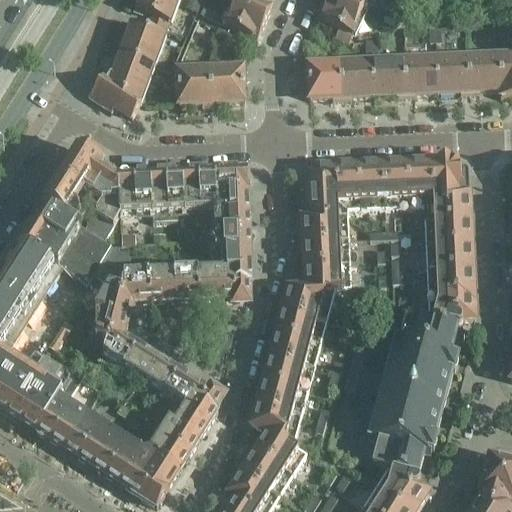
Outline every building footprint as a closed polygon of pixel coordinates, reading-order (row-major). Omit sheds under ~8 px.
[(168,27),(177,0),(143,0),(141,8),(138,7),(135,16),(136,17),(137,16),(156,22),(168,27)] [(258,45),(272,15),(268,13),(239,0),(235,0),(235,1),(239,2),(226,30),(258,45)] [(239,0),(268,13),(273,0),(239,0)] [(351,39),(364,13),(368,14),(369,12),(371,14),(371,13),(344,0),(331,0),(320,25),(339,34),(335,42),(349,49),(353,40),(351,39)] [(368,9),(372,0),(344,0),(371,13),(372,11),(368,9)] [(211,23),(213,17),(204,13),(202,18),(211,23)] [(167,34),(170,27),(168,27),(156,22),(154,29),(167,34)] [(163,41),(151,36),(132,29),(132,28),(131,28),(128,36),(130,37),(122,59),(152,70),(163,41)] [(164,42),(167,34),(154,29),(151,36),(163,41),(164,42)] [(219,46),(224,35),(219,33),(214,44),(219,46)] [(223,48),(228,37),(224,35),(219,46),(223,48)] [(141,100),(152,70),(122,59),(114,80),(108,77),(109,76),(108,75),(91,101),(113,115),(115,112),(132,123),(142,108),(137,106),(141,100)] [(511,102),(511,63),(500,64),(501,96),(502,102),(501,102),(501,103),(511,102)] [(501,96),(500,64),(469,66),(470,100),(479,100),(479,97),(501,96)] [(470,100),(469,66),(437,67),(438,99),(461,98),(461,101),(470,100)] [(438,99),(437,67),(405,69),(406,103),(415,103),(415,100),(438,99)] [(406,103),(405,69),(373,70),(374,102),(397,101),(397,103),(406,103)] [(374,102),(373,70),(341,71),(342,106),(351,105),(351,103),(374,102)] [(342,106),(341,71),(309,73),(309,71),(308,71),(310,105),(333,104),(333,106),(342,106)] [(244,108),(243,74),(242,74),(242,76),(210,77),(212,112),(221,111),(221,109),(244,108)] [(212,112),(210,77),(179,79),(179,77),(178,77),(179,111),(203,109),(203,112),(212,112)] [(173,89),(175,83),(166,80),(164,85),(173,89)] [(120,220),(118,181),(102,171),(103,169),(79,153),(45,207),(45,208),(46,207),(78,228),(88,213),(113,230),(120,220)] [(461,201),(460,170),(455,165),(431,166),(433,197),(431,200),(432,200),(436,204),(438,202),(461,201)] [(433,197),(431,166),(407,168),(409,204),(422,203),(426,200),(431,200),(433,197)] [(409,204),(407,168),(383,169),(384,205),(409,204)] [(384,205),(383,169),(358,170),(360,206),(384,205)] [(360,206),(358,170),(334,171),(336,207),(360,206)] [(336,207),(334,171),(312,172),(307,177),(309,222),(309,223),(334,222),(333,215),(331,213),(335,207),(336,207)] [(249,219),(247,175),(215,176),(217,211),(213,215),(213,216),(218,220),(249,219)] [(217,211),(215,176),(183,178),(184,217),(213,215),(217,211)] [(152,218),(150,179),(130,180),(127,178),(122,178),(120,180),(118,181),(120,220),(152,218)] [(184,217),(183,178),(150,179),(152,218),(184,217)] [(471,225),(470,200),(461,201),(438,202),(436,204),(436,210),(434,211),(435,227),(471,225)] [(112,250),(81,231),(82,230),(78,228),(46,207),(45,208),(21,247),(87,289),(95,277),(96,276),(106,283),(119,262),(109,255),(112,250)] [(251,255),(249,219),(218,220),(214,225),(215,253),(203,253),(206,257),(222,257),(222,256),(251,255)] [(339,246),(338,234),(334,230),(334,222),(309,223),(309,222),(301,223),(303,248),(339,246)] [(472,249),(471,225),(435,227),(436,251),(472,249)] [(163,249),(163,237),(153,237),(153,249),(163,249)] [(132,250),(131,238),(121,239),(122,251),(132,250)] [(340,270),(339,246),(303,248),(304,272),(340,270)] [(87,289),(21,247),(7,268),(41,290),(41,289),(60,301),(73,310),(74,310),(85,293),(87,289)] [(473,274),(473,255),(472,249),(436,251),(437,276),(473,274)] [(252,287),(251,255),(222,256),(222,257),(222,276),(223,276),(224,304),(235,303),(235,307),(248,306),(248,299),(249,299),(252,287)] [(60,301),(41,289),(41,290),(7,268),(0,279),(0,293),(28,311),(42,320),(47,311),(65,322),(73,310),(60,301)] [(341,295),(340,270),(304,272),(305,292),(306,295),(306,297),(325,296),(341,295)] [(475,298),(473,274),(437,276),(438,300),(475,298)] [(224,304),(223,276),(222,276),(174,278),(175,306),(224,304)] [(95,300),(105,284),(95,277),(87,289),(85,293),(95,300)] [(175,306),(174,278),(125,280),(122,294),(123,302),(132,305),(132,306),(138,308),(175,306)] [(122,342),(132,306),(132,305),(123,302),(122,294),(110,290),(95,315),(96,344),(107,347),(112,340),(122,342)] [(317,324),(325,296),(306,297),(306,295),(305,292),(288,293),(282,315),(317,324)] [(28,311),(0,293),(0,322),(14,332),(28,311)] [(475,325),(474,307),(475,307),(475,298),(438,300),(439,308),(434,325),(458,331),(459,331),(460,331),(461,331),(462,330),(462,329),(463,328),(463,325),(475,325)] [(311,348),(317,324),(282,315),(276,338),(311,348)] [(436,442),(453,376),(455,377),(459,362),(457,362),(458,359),(451,357),(458,331),(434,325),(407,318),(400,344),(396,343),(369,445),(379,448),(373,470),(392,475),(418,482),(424,457),(431,459),(432,456),(433,457),(437,442),(436,442)] [(47,352),(26,339),(14,332),(0,322),(0,352),(1,353),(1,352),(28,370),(35,359),(38,354),(44,358),(47,352)] [(305,371),(311,348),(276,338),(270,362),(305,371)] [(145,387),(160,363),(129,343),(122,342),(112,340),(107,347),(103,360),(140,384),(145,387)] [(63,386),(57,382),(61,375),(35,359),(28,370),(1,352),(1,353),(0,352),(0,413),(38,437),(60,403),(63,398),(63,393),(60,391),(63,386)] [(299,395),(305,371),(270,362),(263,386),(299,395)] [(201,389),(160,363),(145,387),(140,384),(136,391),(146,398),(151,390),(186,413),(201,389)] [(292,419),(299,395),(263,386),(257,409),(292,419)] [(217,418),(221,407),(219,406),(223,400),(212,392),(210,395),(201,389),(186,413),(175,429),(175,430),(200,446),(217,418)] [(66,455),(88,421),(60,403),(38,437),(66,455)] [(285,447),(292,419),(257,409),(251,431),(265,440),(268,439),(269,438),(285,447)] [(156,424),(160,417),(151,411),(144,421),(156,424)] [(94,473),(116,439),(88,421),(66,455),(94,473)] [(147,442),(142,421),(132,436),(146,444),(147,442)] [(181,476),(200,446),(175,430),(175,429),(170,426),(169,427),(165,425),(164,427),(167,429),(150,456),(180,475),(181,476)] [(285,476),(298,456),(285,447),(269,438),(268,439),(265,440),(254,457),(285,476)] [(122,491),(142,459),(141,459),(142,456),(116,439),(94,473),(122,491)] [(168,493),(180,475),(150,456),(150,457),(141,459),(142,459),(122,491),(155,511),(157,511),(169,494),(168,493)] [(272,497),(285,476),(254,457),(241,477),(272,497)] [(511,467),(506,466),(505,465),(489,461),(485,477),(485,478),(480,497),(483,498),(481,505),(504,511),(505,508),(511,509),(511,467)] [(420,511),(429,496),(419,489),(420,487),(421,486),(421,485),(420,485),(420,484),(419,483),(418,482),(392,475),(389,493),(385,500),(404,511),(420,511)] [(257,511),(259,509),(265,508),(272,497),(241,477),(228,498),(234,503),(228,511),(257,511)] [(404,511),(385,500),(376,511),(404,511)]
